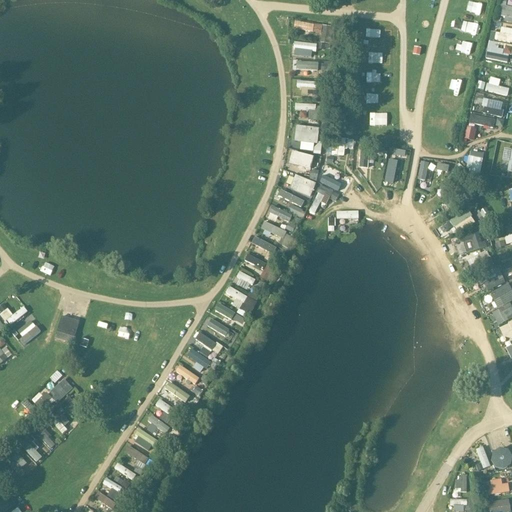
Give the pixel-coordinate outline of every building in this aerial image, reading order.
[(511,23),(511,6),(507,6),(507,0),(499,0),(498,16),(504,17),(504,22),(511,23)] [(295,20),(293,29),(321,35),(323,26),(295,20)] [(492,26),(486,59),(509,63),(511,48),(511,45),(509,45),(511,29),(492,26)] [(384,39),(384,29),(368,29),(368,39),(384,39)] [(463,41),(462,50),(472,51),(472,42),(463,41)] [(295,42),(293,55),(314,58),(317,45),(295,42)] [(365,64),(375,64),(375,53),(365,53),(365,64)] [(293,63),(293,72),(318,72),(318,62),(293,63)] [(454,65),(453,72),(461,73),(462,66),(454,65)] [(383,82),(383,73),(369,73),(369,82),(383,82)] [(477,88),(507,97),(509,89),(499,86),(500,80),(489,77),(487,84),(479,82),(477,88)] [(296,88),(302,88),(301,95),(307,95),(308,90),(315,90),(315,82),(297,81),(296,88)] [(483,113),(502,118),(506,104),(486,99),(483,113)] [(309,111),(308,120),(318,120),(319,104),(295,103),(295,110),(309,111)] [(382,126),(382,113),(370,113),(370,126),(382,126)] [(469,123),(493,129),(496,120),(471,114),(469,123)] [(301,142),(299,150),(313,152),(314,143),(317,144),(319,129),(296,126),(294,141),(301,142)] [(466,127),(463,139),(474,141),(476,129),(466,127)] [(344,156),(344,146),(352,147),(352,139),(339,139),(339,155),(344,156)] [(394,155),(404,157),(406,151),(395,149),(394,155)] [(465,176),(478,179),(484,154),(471,151),(465,176)] [(359,168),(368,169),(369,154),(360,153),(359,168)] [(389,159),(384,182),(393,184),(398,161),(389,159)] [(427,181),(431,164),(421,162),(418,179),(427,181)] [(335,170),(337,168),(331,164),(326,170),(334,177),(331,180),(344,192),(348,188),(340,181),(343,178),(335,170)] [(315,180),(318,171),(311,169),(309,178),(315,180)] [(285,187),(311,196),(316,184),(295,176),(294,179),(289,177),(285,187)] [(358,194),(364,190),(354,177),(349,181),(358,194)] [(321,203),(325,205),(329,198),(335,202),(339,195),(322,186),(308,212),(314,215),(321,203)] [(302,208),(305,202),(281,190),(278,196),(302,208)] [(267,218),(287,227),(292,216),(272,207),(267,218)] [(449,221),(457,233),(475,222),(467,209),(449,221)] [(359,219),(358,211),(336,212),(336,219),(359,219)] [(265,223),(260,234),(280,243),(286,232),(265,223)] [(511,229),(511,226),(502,228),(507,247),(498,250),(501,262),(511,258),(511,229)] [(272,254),(276,247),(254,238),(251,245),(272,254)] [(464,244),(456,246),(459,255),(465,254),(468,265),(490,259),(487,249),(467,254),(464,244)] [(243,262),(261,274),(266,265),(249,253),(243,262)] [(484,282),(487,290),(505,285),(500,269),(492,271),(494,280),(484,282)] [(255,292),(260,282),(239,272),(236,278),(240,280),(238,283),(255,292)] [(490,293),(498,311),(491,314),(496,326),(511,319),(511,307),(510,302),(511,301),(511,289),(510,284),(490,293)] [(241,310),(247,296),(228,287),(225,294),(236,299),(232,306),(241,310)] [(231,320),(235,314),(219,304),(215,311),(231,320)] [(12,315),(7,309),(0,315),(10,326),(27,312),(23,307),(12,315)] [(79,323),(62,317),(55,338),(73,343),(79,323)] [(225,338),(230,330),(211,319),(206,327),(225,338)] [(511,339),(511,321),(498,328),(505,341),(511,338),(511,339)] [(32,322),(14,334),(23,347),(41,334),(32,322)] [(200,333),(195,340),(218,355),(222,348),(200,333)] [(0,348),(0,362),(12,355),(6,347),(1,350),(0,348)] [(201,374),(209,363),(191,349),(187,355),(197,363),(193,368),(201,374)] [(188,387),(195,376),(181,366),(173,376),(188,387)] [(50,378),(55,383),(62,376),(57,371),(50,378)] [(49,393),(58,403),(73,389),(64,379),(49,393)] [(171,416),(175,410),(159,400),(155,406),(171,416)] [(71,414),(77,410),(71,403),(65,407),(71,414)] [(60,412),(50,420),(60,432),(70,423),(60,412)] [(151,416),(148,422),(151,424),(147,431),(163,439),(170,427),(151,416)] [(154,448),(158,443),(139,429),(135,434),(154,448)] [(50,449),(56,444),(44,431),(38,437),(50,449)] [(26,449),(31,441),(25,438),(20,446),(26,449)] [(33,443),(25,450),(37,463),(42,458),(37,451),(39,449),(33,443)] [(480,464),(476,465),(477,471),(488,469),(485,448),(477,449),(480,464)] [(511,460),(506,448),(489,456),(496,472),(511,464),(511,460)] [(122,459),(144,466),(147,455),(125,449),(122,459)] [(9,463),(20,477),(31,468),(19,454),(9,463)] [(117,464),(114,469),(133,480),(136,475),(117,464)] [(460,481),(456,481),(454,495),(460,496),(461,491),(466,492),(467,476),(461,475),(460,481)] [(106,478),(103,484),(118,493),(121,487),(106,478)] [(502,479),(490,480),(491,486),(485,487),(486,496),(509,493),(508,483),(502,484),(502,479)] [(109,508),(113,502),(98,492),(94,497),(109,508)] [(449,499),(449,506),(454,506),(454,511),(470,511),(471,500),(449,499)] [(509,511),(509,501),(486,502),(486,511),(509,511)]
